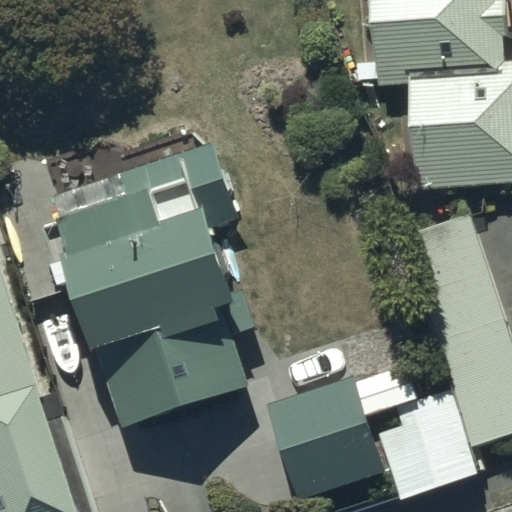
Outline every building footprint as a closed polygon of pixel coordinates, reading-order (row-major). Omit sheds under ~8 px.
[(511,78),(511,72),(507,0),(384,0),(389,86),(420,85),(511,78)] [(511,193),(511,78),(420,85),(427,199),(511,193)] [(215,143),(52,197),(71,253),(59,257),(88,346),(98,342),(126,427),(248,387),(231,336),(255,328),(243,290),(229,295),(206,228),(240,217),(215,143)] [(511,443),(511,336),(474,222),(410,243),(478,454),(511,443)] [(0,511),(74,511),(0,298),(0,511)] [(389,470),(357,377),(274,405),(305,498),(389,470)] [(450,390),(377,414),(405,498),(478,474),(450,390)]
